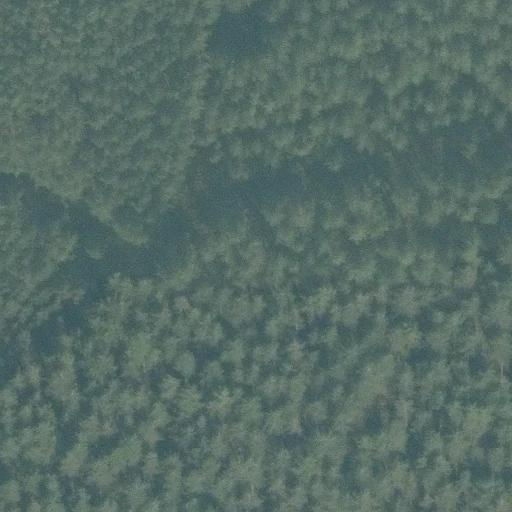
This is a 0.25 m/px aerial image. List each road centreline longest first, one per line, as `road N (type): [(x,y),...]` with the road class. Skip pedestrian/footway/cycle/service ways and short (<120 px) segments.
road 1 (track): [(0,160),(138,238),(189,171),(511,107)]
road 2 (track): [(138,238),(0,387)]
road 3 (track): [(47,336),(71,395),(79,511)]
